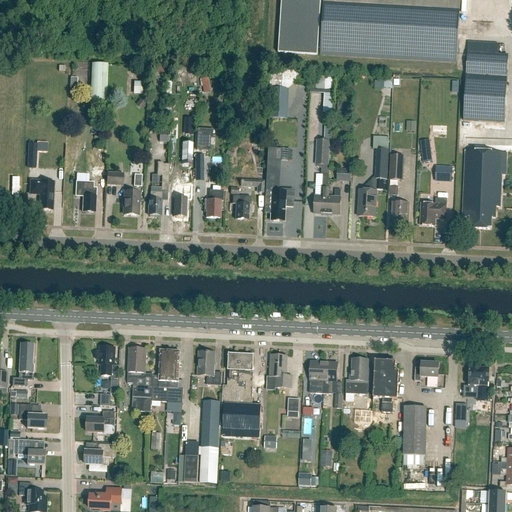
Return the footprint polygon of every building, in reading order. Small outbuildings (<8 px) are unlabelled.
[(280,0),(277,53),(317,56),(320,0),(280,0)] [(324,3),(321,57),(457,64),(460,11),(324,3)] [(466,74),(465,99),(463,121),(505,124),(507,79),(507,77),(508,55),(468,53),(466,74)] [(90,105),(106,106),(108,66),(92,65),(90,105)] [(296,72),(295,84),(309,85),(310,73),(296,72)] [(335,114),(335,79),(313,78),(313,94),(327,94),(326,113),(335,114)] [(201,81),(203,93),(210,92),(208,80),(201,81)] [(287,120),(288,91),(269,90),(268,119),(287,120)] [(345,104),(345,100),(341,99),(341,104),(337,104),(337,110),(351,110),(351,104),(345,104)] [(145,104),(140,100),(136,105),(141,108),(145,104)] [(348,134),(352,124),(344,120),(340,130),(348,134)] [(198,130),(197,151),(209,152),(210,138),(212,138),(212,131),(198,130)] [(169,143),(169,132),(159,132),(159,143),(169,143)] [(387,181),(389,138),(373,138),(373,150),(376,150),(375,180),(377,180),(376,191),(386,191),(386,181),(387,181)] [(314,215),(327,216),(328,198),(328,190),(329,176),(329,167),(328,167),(330,142),(324,141),(317,141),(315,166),(318,166),(318,167),(322,169),(322,174),(322,175),(323,176),(323,177),(322,177),(323,179),(323,180),(322,190),(322,198),(315,197),(314,215)] [(430,141),(421,142),(423,159),(432,158),(430,141)] [(183,143),(181,165),(191,165),(193,143),(183,143)] [(36,169),(37,145),(29,144),(27,169),(36,169)] [(267,149),(266,171),(277,172),(278,161),(278,150),(267,149)] [(290,150),(278,150),(278,161),(290,162),(290,150)] [(466,153),(463,218),(470,218),(470,229),(491,230),(492,219),(496,219),(496,208),(500,208),(501,175),(506,176),(506,168),(507,154),(466,153)] [(95,167),(106,167),(106,155),(95,155),(95,167)] [(403,182),(404,157),(390,156),(389,181),(403,182)] [(157,176),(162,177),(161,192),(168,192),(169,166),(158,165),(157,176)] [(451,183),(452,168),(436,167),(435,183),(451,183)] [(337,170),(337,182),(351,183),(351,171),(337,170)] [(106,186),(117,187),(122,187),(123,174),(117,174),(106,173),(106,186)] [(141,188),(142,177),(134,176),(134,187),(141,188)] [(14,178),(14,192),(7,192),(7,198),(21,197),(21,177),(14,178)] [(240,187),(251,188),(252,180),(240,180),(240,187)] [(31,182),(30,195),(40,196),(39,211),(52,212),(54,183),(31,182)] [(83,213),(95,214),(96,189),(93,189),(93,184),(76,183),(76,197),(83,197),(83,213)] [(328,198),(327,216),(340,217),(341,199),(341,191),(335,190),(335,198),(328,198)] [(206,211),(206,218),(220,219),(221,202),(223,202),(224,192),(210,191),(209,201),(204,201),(204,211),(206,211)] [(271,213),(271,215),(270,222),(284,223),(284,208),(293,208),(294,193),(265,191),(264,215),(264,213),(271,213)] [(375,218),(377,192),(360,191),(358,217),(375,218)] [(137,217),(139,194),(125,193),(125,199),(123,199),(122,207),(124,207),(124,216),(137,217)] [(149,201),(148,216),(161,217),(162,202),(161,202),(161,194),(151,194),(150,201),(149,201)] [(250,206),(251,198),(233,197),(232,205),(236,205),(235,220),(248,221),(249,206),(250,206)] [(175,199),(174,217),(186,218),(187,199),(175,199)] [(446,221),(447,200),(436,200),(436,205),(421,205),(420,226),(435,227),(435,220),(446,221)] [(408,226),(409,205),(393,204),(392,225),(408,226)] [(34,374),(34,366),(33,366),(34,345),(21,345),(19,379),(13,378),(13,386),(27,387),(28,380),(33,380),(33,374),(34,374)] [(99,366),(102,366),(101,377),(111,378),(111,380),(118,381),(119,367),(114,367),(115,349),(100,348),(100,353),(96,353),(96,360),(100,360),(99,366)] [(152,399),(154,375),(146,375),(147,350),(131,350),(129,384),(134,385),(134,398),(133,412),(151,413),(151,399),(152,399)] [(168,403),(171,352),(161,351),(160,382),(159,388),(155,388),(154,403),(168,403)] [(180,383),(181,352),(171,352),(168,403),(183,404),(184,390),(179,389),(179,383),(180,383)] [(222,387),(222,373),(215,373),(216,354),(200,353),(199,376),(208,377),(207,386),(222,387)] [(239,430),(242,356),(230,355),(229,372),(228,387),(224,387),(223,405),(225,405),(223,429),(239,430)] [(242,356),(239,430),(261,431),(262,407),(252,406),(255,356),(242,356)] [(286,377),(287,358),(272,357),(270,379),(276,379),(276,390),(291,390),(292,377),(286,377)] [(351,382),(347,382),(347,396),(368,397),(369,371),(368,371),(368,362),(353,362),(353,373),(351,373),(351,382)] [(399,373),(396,373),(396,363),(376,362),(374,400),(384,400),(384,405),(383,405),(383,414),(393,415),(394,401),(398,401),(399,373)] [(323,396),(324,364),(310,364),(309,382),(310,382),(310,395),(323,396)] [(324,364),(323,396),(332,396),(333,384),(337,384),(338,365),(324,364)] [(438,379),(438,366),(422,365),(421,369),(415,369),(415,383),(421,383),(421,378),(438,379)] [(488,403),(489,370),(480,369),(480,367),(469,367),(468,387),(477,388),(477,402),(488,403)] [(111,407),(111,396),(101,395),(100,407),(111,407)] [(341,410),(342,396),(335,395),(334,410),(341,410)] [(298,413),(299,400),(288,400),(287,413),(298,413)] [(218,450),(220,404),(204,404),(202,450),(218,450)] [(17,416),(18,406),(10,405),(9,416),(17,416)] [(46,431),(46,417),(32,416),(32,407),(20,406),(19,421),(28,421),(27,430),(46,431)] [(403,456),(422,457),(426,457),(427,409),(404,408),(403,456)] [(115,427),(115,413),(104,413),(103,421),(88,420),(87,434),(105,435),(105,427),(115,427)] [(160,451),(161,434),(152,434),(151,451),(160,451)] [(276,449),(276,440),(266,439),(265,449),(276,449)] [(44,466),(45,452),(32,452),(32,442),(18,441),(7,441),(7,448),(18,449),(18,456),(28,457),(27,466),(44,466)] [(86,453),(86,466),(103,467),(103,459),(116,459),(116,447),(98,446),(97,453),(86,453)] [(202,450),(200,484),(216,485),(218,450),(202,450)] [(508,462),(511,461),(511,450),(508,450),(508,459),(501,459),(501,464),(508,464),(508,462)] [(323,467),(333,467),(333,452),(323,452),(323,467)] [(197,484),(198,457),(179,456),(178,483),(197,484)] [(511,474),(511,461),(508,462),(508,464),(507,471),(501,471),(501,476),(507,477),(507,475),(511,474)] [(164,474),(152,474),(151,483),(163,484),(164,474)] [(511,486),(511,474),(507,475),(507,477),(507,483),(500,483),(500,488),(507,488),(507,486),(511,486)] [(311,486),(311,477),(299,477),(299,486),(311,486)] [(46,511),(47,502),(43,502),(43,492),(32,492),(32,485),(20,484),(19,497),(26,497),(26,506),(29,506),(29,511),(46,511)] [(121,505),(122,491),(107,490),(107,491),(108,491),(108,497),(91,496),(91,497),(92,497),(92,501),(90,501),(90,510),(102,511),(101,511),(110,511),(111,504),(121,505)] [(506,494),(490,493),(489,506),(505,506),(506,494)] [(278,511),(279,509),(270,509),(270,503),(257,502),(257,508),(253,508),(252,511),(278,511)]
